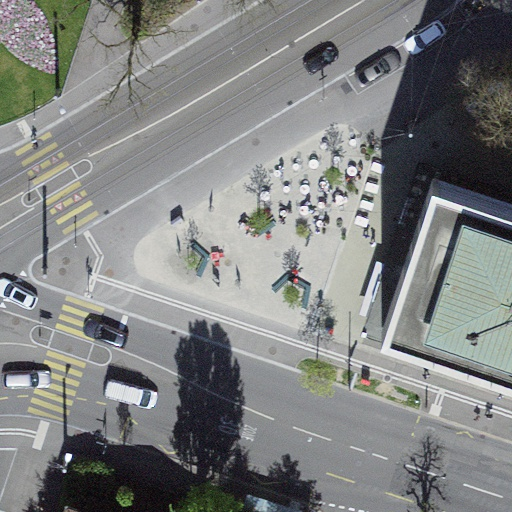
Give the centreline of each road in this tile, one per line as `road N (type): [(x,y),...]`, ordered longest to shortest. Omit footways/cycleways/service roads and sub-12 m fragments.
road 1 (tertiary): [(0,214),(361,0)]
road 2 (secondary): [(0,330),(385,458)]
road 3 (secondary): [(511,501),(385,458)]
